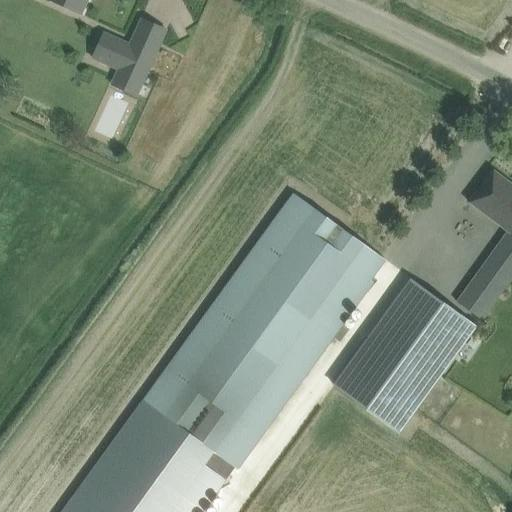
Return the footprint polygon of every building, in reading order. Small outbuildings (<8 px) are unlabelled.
[(52,0),(82,14),(88,0),(52,0)] [(0,30),(0,82),(25,92),(42,47),(0,30)] [(105,31),(93,58),(144,82),(156,55),(105,31)] [(508,231),(458,302),(483,319),(511,277),(511,184),(491,169),(479,185),(468,200),(508,231)] [(144,400),(62,511),(205,511),(238,469),(308,371),(373,282),(370,280),(385,259),(370,248),(369,248),(355,238),(313,208),(294,194),(144,400)] [(410,278),(333,386),(401,434),(477,326),(410,278)]
